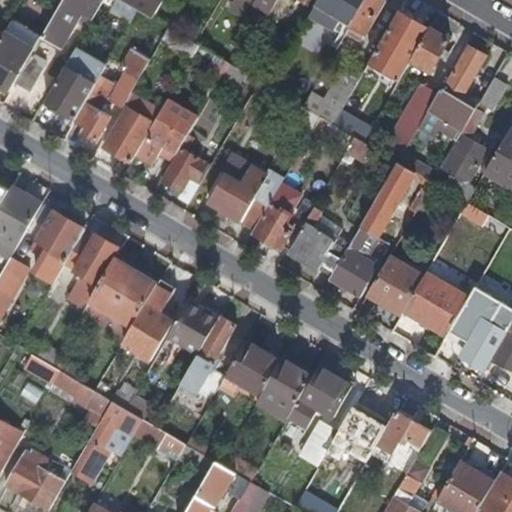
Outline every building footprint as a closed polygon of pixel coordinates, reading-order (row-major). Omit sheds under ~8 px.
[(82,11),(62,0),(44,31),(42,35),(61,46),(82,11)] [(82,11),(93,18),(102,0),(62,0),(82,11)] [(104,0),(118,8),(123,0),(104,0)] [(124,0),(138,8),(151,16),(160,0),(124,0)] [(252,0),(271,11),(274,6),(277,0),(252,0)] [(286,0),(277,0),(274,6),(281,9),(286,0)] [(344,0),(317,0),(309,13),(328,24),(334,12),(336,14),(344,0)] [(364,0),(351,23),(367,32),(385,0),(364,0)] [(281,9),(274,6),(271,11),(268,16),(281,24),(287,13),(281,9)] [(430,28),(400,10),(400,11),(389,29),(370,60),(400,78),(411,60),(430,28)] [(44,31),(14,13),(2,33),(0,36),(0,83),(10,89),(11,88),(29,57),(33,51),(42,35),(44,31)] [(367,32),(351,23),(344,34),(360,43),(367,32)] [(162,39),(191,56),(198,44),(194,41),(169,26),(162,39)] [(450,38),(430,27),(430,28),(411,60),(431,71),(450,38)] [(104,97),(122,107),(151,57),(132,46),(120,67),(127,71),(119,85),(100,74),(95,83),(76,116),(75,118),(87,126),(84,131),(97,138),(111,115),(98,108),(104,97)] [(480,101),(469,94),(465,92),(469,85),(486,56),(469,46),(445,87),(442,86),(439,92),(428,110),(463,130),(479,103),(480,101)] [(33,51),(29,57),(11,88),(10,89),(25,97),(43,65),(46,59),(33,51)] [(400,78),(370,60),(364,70),(394,88),(400,78)] [(219,78),(249,97),(259,79),(238,67),(229,61),(219,78)] [(95,83),(65,65),(45,99),(76,116),(95,83)] [(327,93),(314,86),(303,105),(320,115),(333,123),(341,110),(361,75),(344,65),(327,93)] [(507,83),(495,76),(480,101),(493,108),(507,83)] [(388,143),(403,152),(428,110),(439,92),(424,83),(388,143)] [(164,144),(176,151),(179,147),(186,134),(198,114),(168,96),(155,119),(147,132),(149,132),(138,151),(154,161),(159,153),(164,144)] [(486,107),(479,103),(463,130),(461,133),(462,133),(443,167),(453,173),(444,187),(468,201),(476,187),(467,182),(486,148),(476,142),(468,137),(471,132),(486,107)] [(104,145),(130,161),(147,132),(155,119),(128,104),(104,145)] [(292,120),(310,131),(320,115),(303,105),(301,104),(292,120)] [(371,127),(341,110),(333,123),(354,135),(363,140),(371,127)] [(511,125),(493,157),(486,171),(511,186),(511,125)] [(479,137),(471,132),(468,137),(476,142),(479,137)] [(195,139),(186,134),(179,147),(180,148),(162,179),(180,189),(188,177),(189,175),(198,179),(207,164),(187,153),(195,139)] [(365,160),(373,146),(363,140),(354,135),(346,150),(365,160)] [(176,151),(164,144),(159,153),(171,160),(176,151)] [(154,161),(138,151),(135,155),(152,164),(154,161)] [(482,170),(485,172),(486,171),(493,157),(490,155),(482,170)] [(413,177),(416,171),(411,168),(398,161),(361,225),(351,242),(348,247),(334,270),(330,277),(362,296),(380,265),(366,257),(376,241),(413,177)] [(415,161),(411,168),(416,171),(424,176),(429,168),(415,161)] [(188,200),(209,165),(207,164),(198,179),(197,181),(188,177),(180,189),(178,194),(188,200)] [(207,200),(254,228),(269,203),(278,186),(280,184),(266,177),(258,191),(224,171),(207,200)] [(413,177),(430,186),(433,181),(424,176),(416,171),(413,177)] [(0,205),(9,191),(10,188),(0,182),(0,205)] [(289,193),(278,186),(269,203),(276,207),(281,199),(285,201),(289,193)] [(409,208),(415,211),(428,190),(422,186),(409,208)] [(23,200),(9,191),(0,205),(0,233),(19,245),(43,204),(27,194),(23,200)] [(291,213),(305,221),(313,207),(315,203),(301,195),(291,213)] [(511,227),(511,204),(508,202),(499,219),(510,226),(511,227)] [(281,226),(285,219),(288,214),(276,207),(269,203),(254,228),(252,232),(280,248),(289,231),(281,226)] [(466,203),(460,214),(481,227),(487,216),(466,203)] [(348,247),(335,240),(312,227),(319,214),(320,212),(313,207),(305,221),(304,222),(306,223),(290,250),(319,268),(322,263),(334,270),(348,247)] [(48,250),(67,261),(86,229),(86,228),(55,209),(38,239),(51,246),(48,250)] [(335,240),(338,234),(342,227),(319,214),(312,227),(335,240)] [(293,224),(285,219),(281,226),(289,231),(293,224)] [(493,229),(504,235),(510,226),(499,219),(493,229)] [(96,235),(86,229),(67,261),(66,262),(77,268),(96,235)] [(19,245),(0,233),(0,246),(13,254),(19,245)] [(96,235),(77,268),(75,270),(84,275),(70,300),(84,308),(119,247),(97,234),(96,235)] [(351,242),(338,234),(335,240),(348,247),(351,242)] [(367,293),(402,313),(404,308),(424,274),(390,254),(367,293)] [(159,282),(116,256),(90,300),(134,325),(140,315),(147,303),(149,299),(159,282)] [(0,321),(31,268),(11,257),(0,276),(0,321)] [(470,295),(427,270),(424,274),(404,308),(448,334),(450,329),(470,295)] [(174,285),(162,278),(159,282),(149,299),(161,306),(174,285)] [(511,302),(477,283),(470,295),(450,329),(471,342),(464,355),(485,367),(491,357),(492,357),(511,323),(511,302)] [(182,342),(199,352),(218,317),(189,300),(169,334),(182,342)] [(157,309),(147,303),(140,315),(150,320),(157,309)] [(150,320),(140,315),(134,325),(124,342),(153,358),(175,319),(157,309),(150,320)] [(234,325),(219,316),(218,317),(199,352),(177,390),(192,399),(209,368),(234,325)] [(511,323),(492,357),(511,367),(511,323)] [(182,342),(169,334),(166,340),(179,348),(182,342)] [(227,375),(261,395),(263,391),(281,360),(247,340),(227,375)] [(44,343),(38,355),(53,364),(60,352),(44,343)] [(26,365),(54,382),(62,369),(53,364),(38,355),(33,352),(26,365)] [(263,391),(293,409),(313,377),(282,359),(281,360),(263,391)] [(309,428),(320,409),(336,418),(354,384),(322,366),(291,418),(309,428)] [(192,399),(208,408),(225,378),(209,368),(192,399)] [(91,408),(104,416),(113,399),(96,389),(62,369),(54,382),(75,394),(74,398),(91,408)] [(113,397),(127,402),(133,386),(120,381),(113,397)] [(356,410),(352,408),(338,432),(327,450),(339,457),(364,415),(383,426),(394,407),(367,391),(356,410)] [(122,426),(134,433),(144,417),(126,407),(113,399),(104,416),(99,424),(73,468),(92,479),(112,447),(104,443),(112,429),(122,426)] [(198,418),(170,401),(157,425),(185,441),(198,418)] [(104,416),(91,408),(86,417),(99,424),(104,416)] [(405,436),(423,446),(433,430),(398,409),(378,442),(396,452),(405,436)] [(134,433),(177,459),(187,442),(185,441),(157,425),(144,417),(134,433)] [(0,471),(1,472),(24,432),(0,418),(0,471)] [(301,454),(319,465),(327,450),(338,432),(320,421),(301,454)] [(449,431),(436,424),(433,430),(423,446),(417,456),(430,463),(449,431)] [(210,447),(191,436),(187,442),(206,454),(210,447)] [(177,459),(207,477),(217,460),(206,454),(187,442),(177,459)] [(66,479),(60,475),(48,469),(53,460),(34,449),(29,457),(23,454),(7,482),(50,507),(66,479)] [(339,457),(327,450),(319,465),(317,468),(330,475),(339,457)] [(232,477),(236,471),(222,463),(217,460),(207,477),(197,494),(189,508),(186,511),(207,511),(213,503),(216,505),(225,490),(233,494),(240,482),(232,477)] [(457,510),(460,511),(477,511),(479,508),(496,480),(462,460),(439,499),(457,510)] [(60,475),(66,479),(73,468),(66,465),(60,475)] [(396,497),(410,505),(425,480),(409,470),(394,495),(396,497)] [(511,511),(511,476),(501,470),(496,480),(479,508),(485,511),(511,511)] [(231,511),(245,511),(254,498),(260,487),(261,486),(251,480),(250,479),(231,511)] [(275,496),(260,487),(254,498),(269,506),(275,496)] [(422,511),(410,505),(396,497),(387,511),(422,511)] [(122,511),(121,511),(111,511),(94,502),(87,511),(122,511)] [(122,511),(142,511),(127,503),(122,511)] [(186,511),(189,508),(181,503),(175,511),(186,511)]
